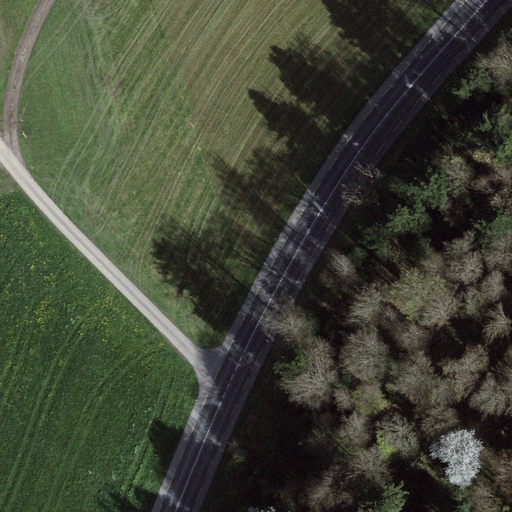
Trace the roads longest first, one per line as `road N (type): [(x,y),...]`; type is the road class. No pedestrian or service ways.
road 1 (secondary): [(487,0),(413,81),(326,201),(249,339),(176,511)]
road 2 (track): [(226,391),(0,152)]
road 3 (track): [(56,0),(16,83),(10,169)]
